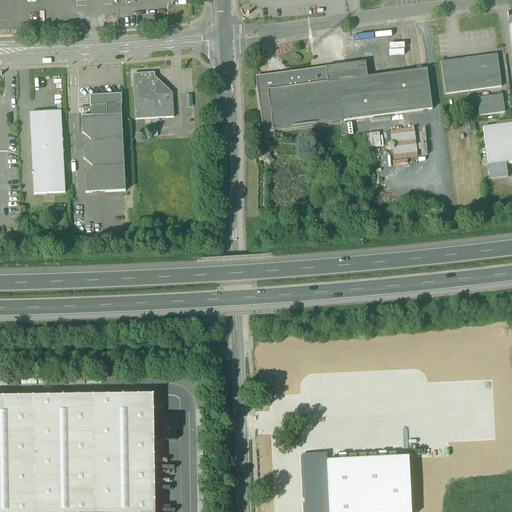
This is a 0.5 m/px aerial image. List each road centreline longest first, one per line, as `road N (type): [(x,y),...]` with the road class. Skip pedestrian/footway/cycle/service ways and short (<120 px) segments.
road 1 (motorway): [(0,310),(273,299),(511,276)]
road 2 (motorway): [(511,251),(269,274),(0,285)]
road 3 (tertiary): [(221,39),(246,511)]
road 4 (unclassified): [(221,39),(492,0)]
road 5 (track): [(0,361),(236,348)]
road 6 (tertiary): [(0,53),(221,39)]
